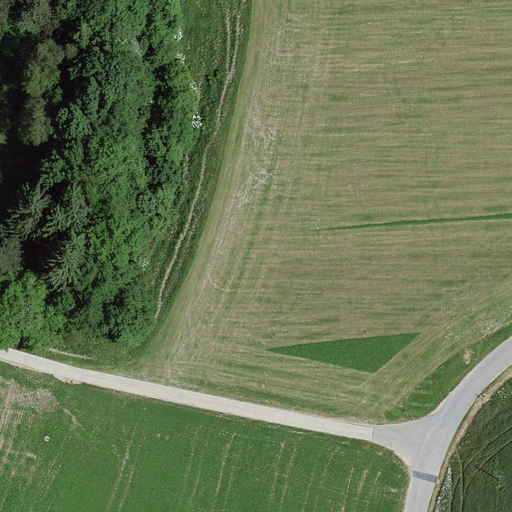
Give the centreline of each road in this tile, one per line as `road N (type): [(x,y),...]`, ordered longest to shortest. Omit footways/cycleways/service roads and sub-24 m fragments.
road 1 (unclassified): [(435,446),(0,352)]
road 2 (unclassified): [(435,446),(466,395),(511,346)]
